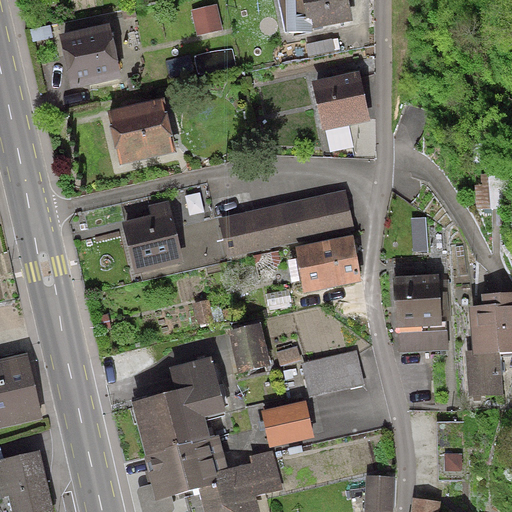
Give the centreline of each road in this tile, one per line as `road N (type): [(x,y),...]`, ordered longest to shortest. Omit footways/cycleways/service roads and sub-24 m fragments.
road 1 (residential): [(384,0),(384,176),(372,295),(405,444),(402,511)]
road 2 (primary): [(0,69),(101,511)]
